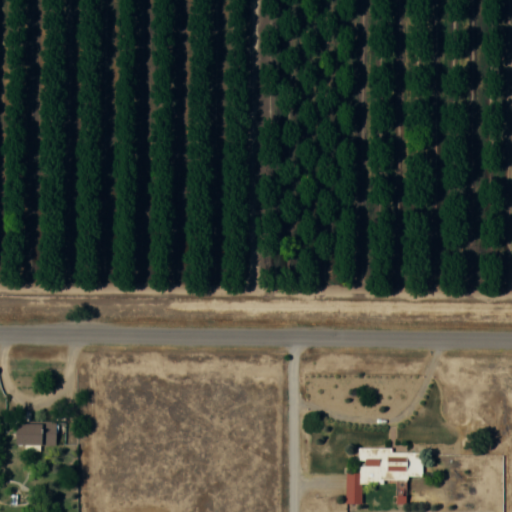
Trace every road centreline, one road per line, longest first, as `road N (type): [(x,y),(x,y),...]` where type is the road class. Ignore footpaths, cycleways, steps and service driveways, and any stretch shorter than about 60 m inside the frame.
road 1 (tertiary): [(511,340),(0,333)]
road 2 (residential): [(291,511),(292,337)]
